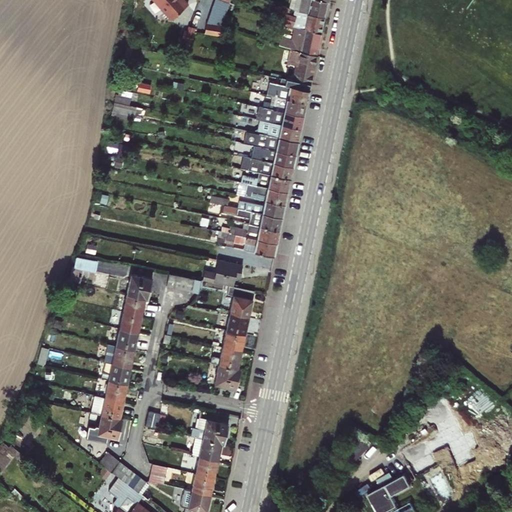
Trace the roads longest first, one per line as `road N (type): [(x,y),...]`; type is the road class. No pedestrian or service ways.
road 1 (primary): [(355,0),(269,413)]
road 2 (residential): [(148,387),(269,413)]
